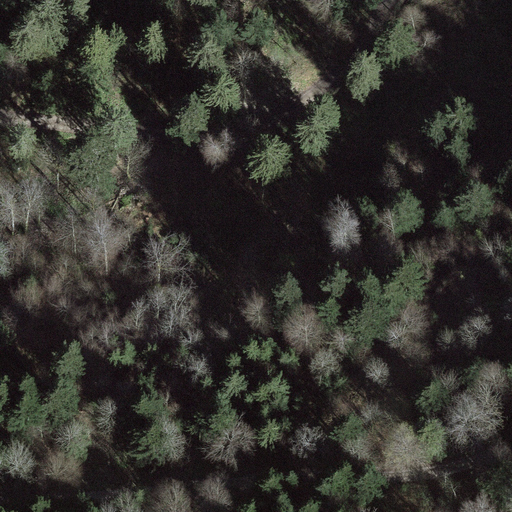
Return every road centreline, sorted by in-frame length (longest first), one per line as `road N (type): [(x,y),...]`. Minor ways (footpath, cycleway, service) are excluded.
road 1 (track): [(511,445),(430,470),(0,503)]
road 2 (track): [(397,0),(323,90),(261,125),(214,134),(0,116)]
